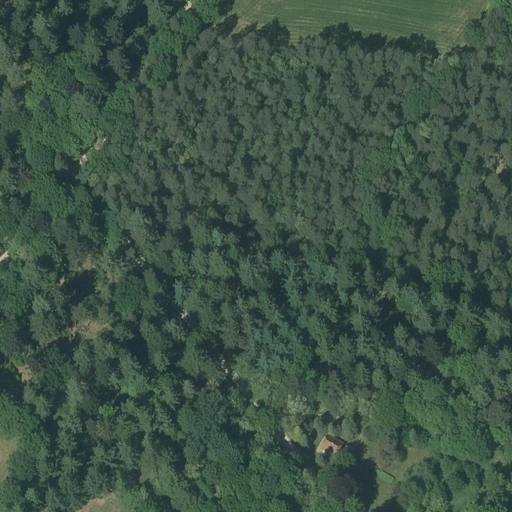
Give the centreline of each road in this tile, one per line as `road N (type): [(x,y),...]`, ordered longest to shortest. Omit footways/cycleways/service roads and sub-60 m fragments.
road 1 (track): [(273,417),(73,176),(0,135)]
road 2 (track): [(0,260),(73,176),(198,0)]
road 3 (track): [(511,443),(273,417)]
road 4 (track): [(348,511),(273,417)]
